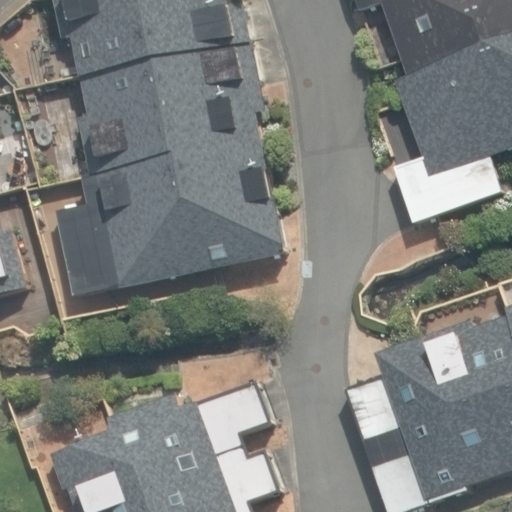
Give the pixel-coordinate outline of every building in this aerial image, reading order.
[(61,213),(77,296),(291,255),(243,6),(227,9),(225,0),(55,0),(60,21),(69,19),(88,114),(76,117),(93,207),(61,213)] [(511,0),(354,0),(359,16),(384,8),(406,75),(394,79),(421,160),(394,168),(413,225),(505,195),(491,153),(511,146),(511,0)] [(0,296),(28,290),(13,233),(3,235),(0,222),(0,296)] [(511,308),(508,310),(511,316),(480,328),(478,321),(378,359),(385,377),(343,394),(387,511),(421,511),(470,493),(469,490),(511,473),(511,308)] [(120,434),(53,458),(72,511),(254,511),(253,508),(287,496),(271,452),(251,459),(243,438),(271,428),(257,388),(185,413),(178,394),(114,417),(120,434)]
